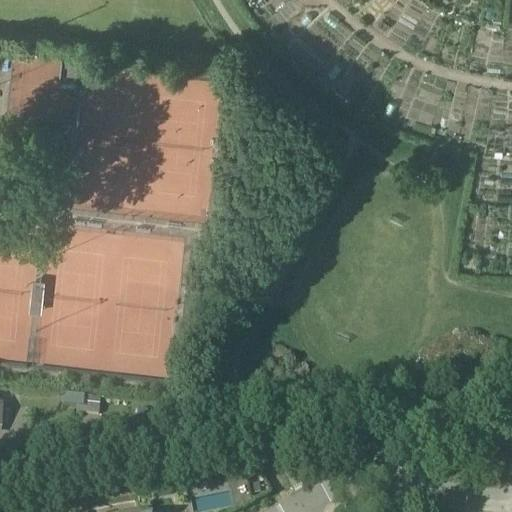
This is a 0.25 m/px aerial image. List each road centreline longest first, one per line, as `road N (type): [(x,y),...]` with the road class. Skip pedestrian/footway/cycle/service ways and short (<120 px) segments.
road 1 (residential): [(0,496),(301,432)]
road 2 (residential): [(511,499),(369,468),(306,503)]
road 3 (track): [(511,85),(410,60),(324,0)]
